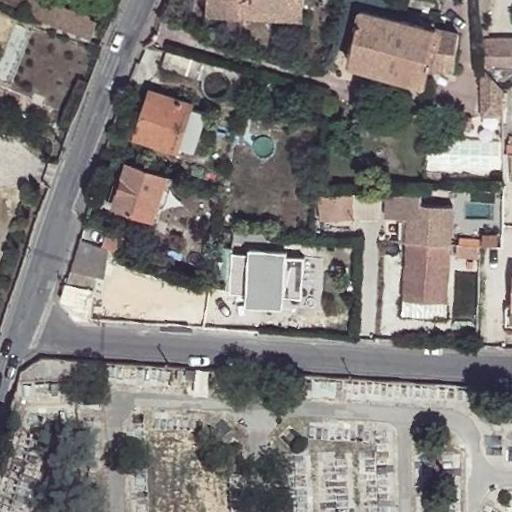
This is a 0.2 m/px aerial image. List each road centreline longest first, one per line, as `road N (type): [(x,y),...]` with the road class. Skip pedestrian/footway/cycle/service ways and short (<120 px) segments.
road 1 (residential): [(511,366),(16,331)]
road 2 (residential): [(142,0),(108,71),(16,331)]
